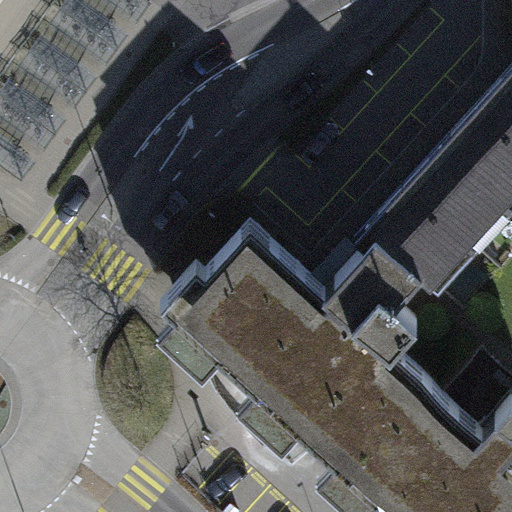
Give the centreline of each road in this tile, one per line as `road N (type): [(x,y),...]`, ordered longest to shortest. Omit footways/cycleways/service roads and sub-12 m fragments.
road 1 (tertiary): [(27,326),(127,192),(199,115),(360,0)]
road 2 (tertiary): [(48,456),(64,397),(53,358),(27,326)]
